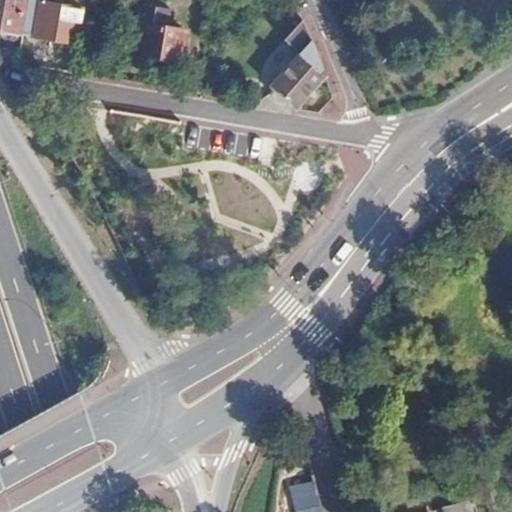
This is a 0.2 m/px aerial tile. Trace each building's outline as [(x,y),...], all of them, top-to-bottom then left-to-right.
[(0,0),(0,33),(4,34),(6,29),(20,31),(26,0),(0,0)] [(30,0),(25,32),(36,35),(42,0),(30,0)] [(83,8),(46,0),(42,0),(36,35),(76,43),(83,8)] [(184,31),(146,23),(141,53),(179,60),(184,31)] [(323,75),(309,41),(272,87),(275,90),(295,108),(297,108),(323,75)] [(235,80),(206,75),(203,93),(231,98),(235,80)] [(463,511),(461,503),(424,511),(463,511)]
